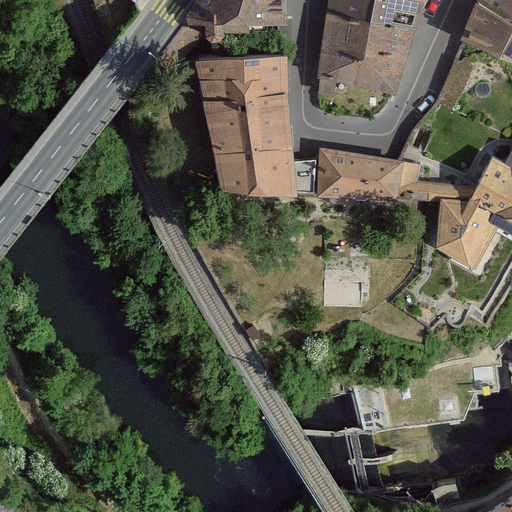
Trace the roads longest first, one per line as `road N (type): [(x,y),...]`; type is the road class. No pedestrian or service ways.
road 1 (residential): [(308,0),(307,123),(383,135),(399,119),(452,0)]
road 2 (secondary): [(175,0),(0,223)]
